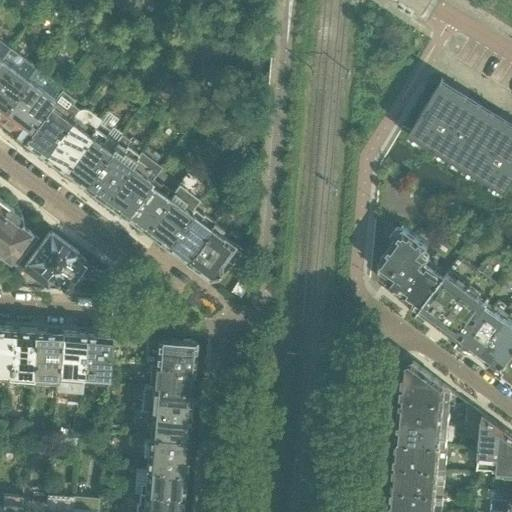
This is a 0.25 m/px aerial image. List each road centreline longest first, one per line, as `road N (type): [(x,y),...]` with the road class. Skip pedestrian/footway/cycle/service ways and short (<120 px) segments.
road 1 (residential): [(0,304),(156,315),(163,299),(158,279),(0,159)]
road 2 (residential): [(372,511),(386,356),(399,329),(511,410)]
road 3 (residential): [(212,511),(230,328),(247,326)]
